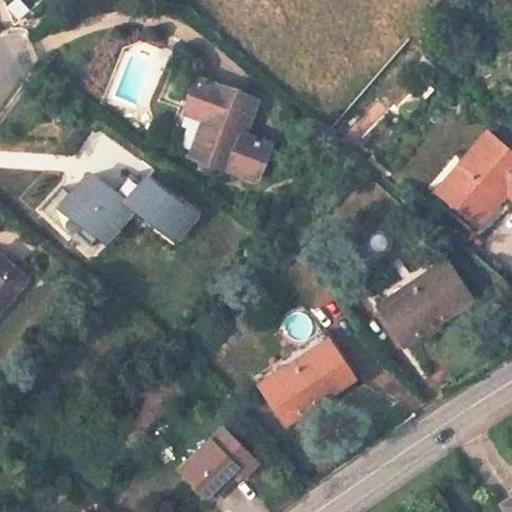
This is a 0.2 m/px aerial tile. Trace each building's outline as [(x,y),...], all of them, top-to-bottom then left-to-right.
[(257,102),(200,82),(188,113),(207,121),(203,132),(187,127),(180,145),(197,151),(196,154),(232,167),(233,165),(258,175),(269,147),(244,137),(257,102)] [(207,121),(188,113),(183,126),(187,127),(203,132),(207,121)] [(511,197),(511,154),(488,133),(461,164),(469,172),(446,199),(478,227),(508,194),(511,197)] [(469,172),(461,164),(438,191),(446,199),(469,172)] [(92,172),(65,206),(85,221),(77,229),(91,243),(130,201),(144,217),(145,216),(172,236),(191,210),(178,200),(177,201),(146,177),(142,182),(132,173),(116,190),(92,172)] [(470,301),(439,253),(372,298),(404,345),(420,334),(437,323),(470,301)] [(0,309),(27,279),(0,256),(0,309)] [(437,323),(420,334),(425,341),(442,330),(437,323)] [(354,379),(321,331),(254,376),(286,424),(305,411),(322,400),(354,379)] [(322,400),(305,411),(310,418),(327,407),(322,400)] [(256,465),(222,429),(180,469),(205,496),(236,467),(244,476),(256,465)] [(511,511),(511,497),(502,504),(507,511),(511,511)]
